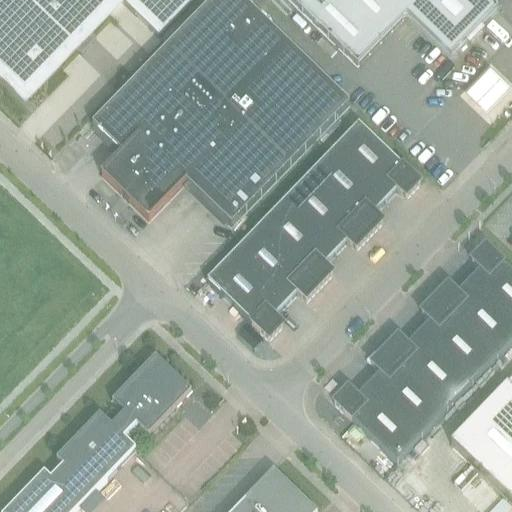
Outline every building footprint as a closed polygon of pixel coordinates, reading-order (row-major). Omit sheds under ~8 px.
[(159,40),(197,0),(0,0),(0,72),(28,98),(77,46),(78,50),(88,46),(85,37),(119,2),(159,40)] [(102,179),(148,224),(185,185),(231,230),(349,108),(238,0),(216,0),(92,128),(122,158),(102,179)] [(486,0),(285,0),(357,70),(408,18),(451,60),(466,43),(469,46),(485,31),(482,28),(498,11),(486,0)] [(511,92),(494,75),(471,98),(490,117),(511,94),(511,92)] [(358,127),(333,154),(386,206),(397,193),(406,202),(420,187),(408,175),(358,127)] [(333,154),(307,180),(369,240),(383,226),(374,218),(386,206),(333,154)] [(307,180),(283,205),(336,257),(348,245),(356,253),(369,240),(307,180)] [(283,205),(258,231),(320,291),(333,278),(324,270),(336,257),(283,205)] [(245,244),(233,257),(286,309),(298,297),(306,305),(320,291),(258,231),(245,244)] [(481,273),(469,285),(511,326),(511,275),(485,250),(471,264),(481,273)] [(286,309),(233,257),(207,284),(269,343),(283,330),(274,321),(286,309)] [(448,289),(435,302),(497,362),(511,346),(511,326),(469,285),(457,298),(448,289)] [(431,325),(419,337),(472,388),(497,362),(435,302),(422,316),(431,325)] [(398,341),(385,354),(447,414),(472,388),(419,337),(407,350),(398,341)] [(381,376),(369,389),(422,440),(447,414),(385,354),(372,368),(381,376)] [(10,511),(79,511),(136,453),(124,442),(137,429),(149,440),(191,395),(155,361),(112,405),(124,416),(111,430),(100,418),(57,463),(63,469),(51,482),(45,476),(10,511)] [(422,440),(369,389),(357,401),(348,393),(335,407),(397,466),(422,440)] [(511,392),(508,389),(453,446),(511,503),(511,392)] [(237,511),(312,511),(273,474),(245,504),(237,511)]
